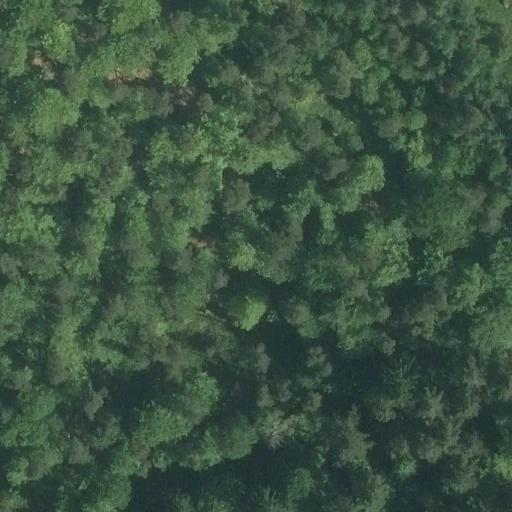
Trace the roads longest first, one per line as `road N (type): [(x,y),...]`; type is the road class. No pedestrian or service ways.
road 1 (track): [(511,210),(462,222),(405,221),(160,249),(0,280)]
road 2 (track): [(511,199),(335,0)]
